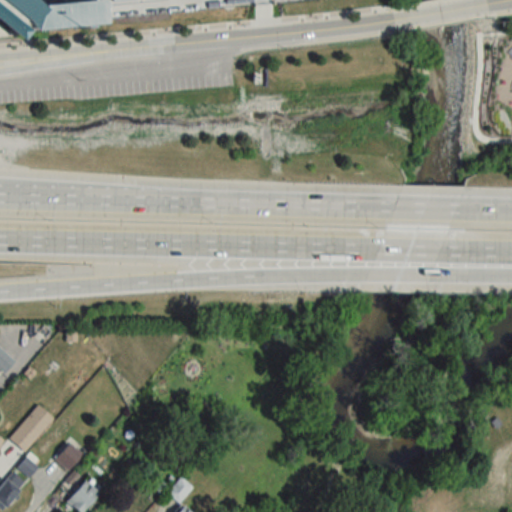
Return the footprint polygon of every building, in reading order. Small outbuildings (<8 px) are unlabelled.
[(0,3),(24,23),(16,33),(0,20),(0,3)] [(13,362),(0,348),(0,372),(1,374),(13,362)] [(53,418),(37,404),(8,438),(24,451),(53,418)] [(81,454),(68,443),(54,460),(67,471),(81,454)] [(28,476),(40,461),(30,452),(17,468),(28,476)] [(502,511),(506,467),(486,466),(485,483),(464,481),(462,510),(493,511),(502,511)] [(178,503),(192,488),(180,477),(166,492),(178,503)] [(0,508),(3,511),(20,491),(6,479),(0,486),(0,508)] [(81,511),(99,493),(85,480),(66,501),(77,511),(81,511)]
